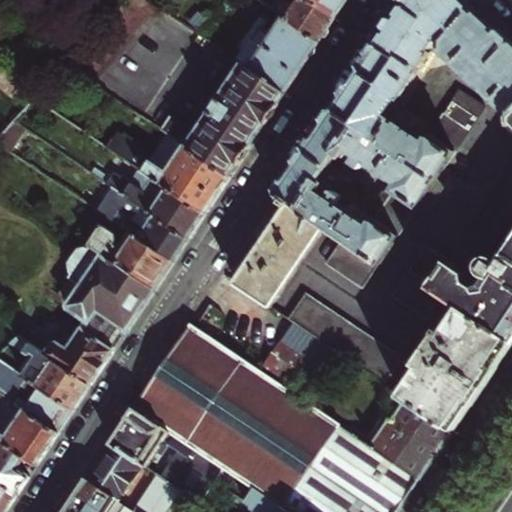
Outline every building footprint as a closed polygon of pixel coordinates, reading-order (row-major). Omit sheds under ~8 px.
[(147,0),(128,0),(66,67),(97,87),(154,5),(147,0)] [(283,18),(320,44),(329,31),(337,19),(308,0),(277,0),(271,10),(283,18)] [(308,0),(337,19),(348,0),(308,0)] [(408,0),(386,33),(429,59),(433,53),(430,50),(439,37),(463,0),(408,0)] [(443,50),(466,73),(497,32),(479,15),(463,0),(439,37),(443,40),(443,50)] [(242,64),(287,94),(305,67),(320,44),(283,18),(271,37),(262,32),(254,43),(250,40),(237,60),(242,64)] [(466,73),(481,87),(511,50),(511,45),(505,39),(497,32),(466,73)] [(460,91),(431,135),(427,142),(387,114),(391,107),(398,98),(401,100),(429,59),(386,33),(365,66),(352,84),(278,195),(285,200),(326,228),(343,239),(328,263),(364,288),(456,151),(485,107),(460,91)] [(497,102),(511,85),(511,50),(481,87),(497,102)] [(167,134),(231,178),(258,137),(287,94),(242,64),(196,134),(170,116),(161,130),(167,134)] [(511,85),(497,102),(511,116),(511,85)] [(29,131),(14,121),(0,136),(0,146),(10,153),(29,131)] [(138,169),(152,178),(206,214),(219,195),(231,178),(167,134),(154,155),(118,130),(106,147),(138,169)] [(460,247),(477,258),(485,246),(488,248),(511,212),(511,158),(510,158),(502,169),(506,172),(465,232),(468,235),(460,247)] [(143,191),(152,178),(138,169),(130,182),(143,191)] [(105,183),(114,189),(189,239),(198,225),(206,214),(152,178),(143,191),(130,182),(113,171),(105,183)] [(130,233),(134,236),(174,262),(182,250),(189,239),(114,189),(107,201),(105,199),(97,211),(130,233)] [(236,284),(272,308),(326,228),(285,200),(283,204),(284,205),(273,221),(277,224),(259,250),(236,284)] [(88,245),(90,247),(155,290),(165,275),(174,262),(134,236),(124,252),(120,248),(114,245),(115,242),(114,234),(101,225),(88,245)] [(511,245),(500,263),(495,260),(491,259),(486,260),(483,262),(482,265),(482,269),(483,272),(485,275),(488,277),(489,279),(484,286),(476,290),(469,285),(467,276),(460,271),(445,296),(462,307),(511,339),(511,245)] [(155,290),(90,247),(89,249),(80,249),(69,264),(72,275),(55,300),(88,323),(83,331),(114,352),(134,321),(155,290)] [(393,295),(429,319),(445,296),(460,271),(426,247),(393,295)] [(350,360),(386,384),(403,359),(306,294),(289,319),(294,322),(350,360)] [(408,399),(452,429),(485,380),(511,340),(511,339),(462,307),(446,331),(440,328),(437,333),(438,334),(418,365),(421,367),(403,395),(408,399)] [(280,378),(316,403),(335,374),(339,376),(350,360),(294,322),(264,368),(268,371),(266,374),(278,382),(280,378)] [(253,488),(285,509),(341,425),(278,382),(266,374),(192,324),(161,370),(135,408),(224,468),(253,488)] [(54,343),(47,354),(92,385),(101,370),(114,352),(83,331),(82,330),(68,350),(58,343),(54,343)] [(36,357),(24,377),(74,411),(81,400),(92,385),(47,354),(21,337),(19,338),(10,346),(25,356),(26,354),(30,356),(31,356),(32,354),(36,357)] [(0,393),(11,401),(59,433),(68,420),(74,411),(24,377),(0,360),(0,393)] [(436,454),(452,429),(408,399),(394,420),(386,414),(367,443),(420,479),(436,454)] [(11,401),(0,416),(0,441),(25,458),(37,466),(49,449),(59,433),(11,401)] [(111,444),(147,468),(163,443),(177,452),(161,477),(183,492),(200,503),(224,468),(135,408),(123,426),(111,444)] [(367,443),(341,425),(285,509),(289,511),(397,511),(420,479),(367,443)] [(0,483),(17,495),(25,484),(30,477),(17,469),(25,458),(0,441),(0,483)] [(98,464),(85,483),(128,511),(169,511),(183,492),(161,477),(147,468),(111,444),(98,464)] [(17,495),(0,483),(0,511),(6,511),(11,505),(17,495)] [(128,511),(85,483),(73,502),(65,511),(128,511)] [(289,511),(285,509),(253,488),(243,502),(250,506),(250,509),(254,511),(289,511)]
